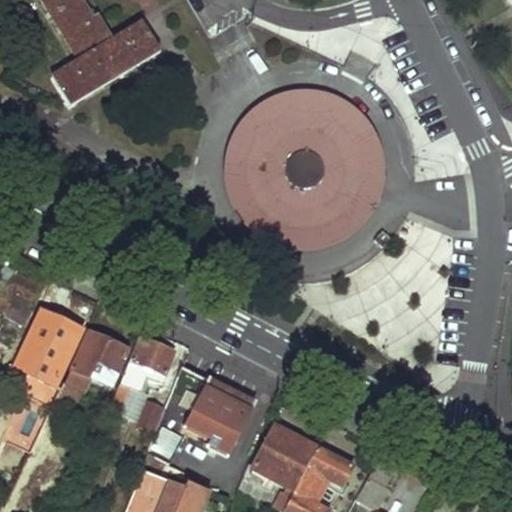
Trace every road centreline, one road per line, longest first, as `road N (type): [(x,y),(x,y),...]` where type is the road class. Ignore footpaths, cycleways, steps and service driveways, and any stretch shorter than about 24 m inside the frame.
road 1 (primary): [(0,206),(452,446)]
road 2 (residential): [(452,446),(491,255),(490,181)]
road 3 (residential): [(490,181),(404,0)]
road 4 (residential): [(245,0),(316,19),(388,0)]
